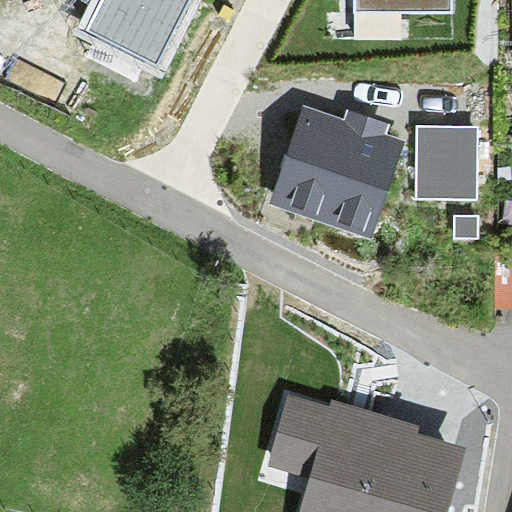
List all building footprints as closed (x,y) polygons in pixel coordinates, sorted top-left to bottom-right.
[(191,0),(104,0),(89,31),(159,65),(172,39),(191,0)] [(353,0),(354,9),(450,9),(450,0),(353,0)] [(347,118),(304,104),(275,192),(370,223),(399,135),(381,129),(384,118),(350,107),(347,118)] [(477,123),(418,121),(416,189),(476,190),(477,123)] [(478,211),(456,210),(455,229),(476,231),(478,211)] [(328,407),(289,396),(269,465),(313,478),(302,511),(445,511),(464,449),(416,435),(419,425),(391,418),(330,400),(328,407)]
